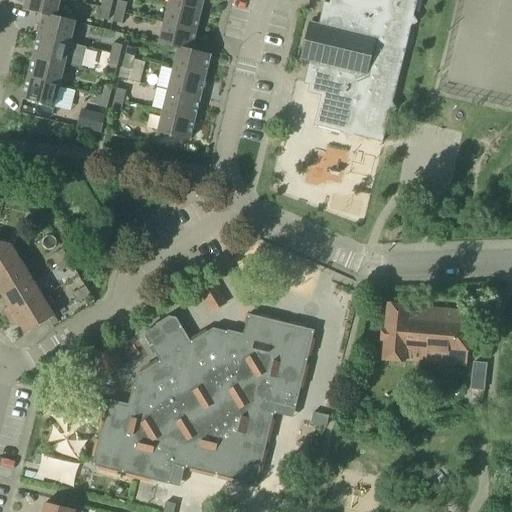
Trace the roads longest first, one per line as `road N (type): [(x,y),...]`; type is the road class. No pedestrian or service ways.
road 1 (residential): [(4,373),(121,304),(136,270),(238,213)]
road 2 (residential): [(511,262),(366,267),(238,213)]
road 3 (residential): [(238,213),(226,146),(262,0)]
